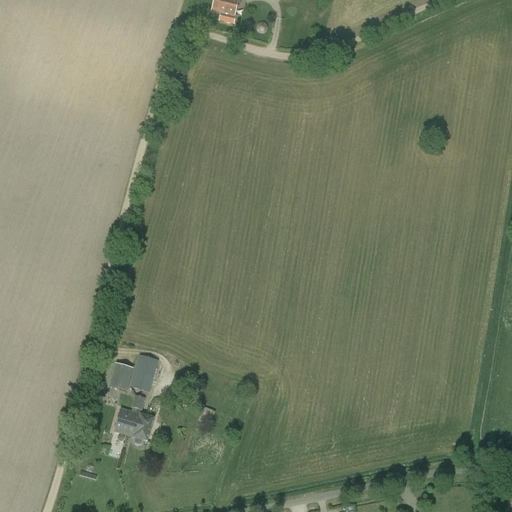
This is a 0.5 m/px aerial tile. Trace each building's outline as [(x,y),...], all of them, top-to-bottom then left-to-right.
[(234,18),(238,1),(235,0),(214,0),(212,11),(221,13),(219,22),(233,25),(235,18),(234,18)] [(149,393),(158,361),(139,356),(130,388),(149,393)] [(127,393),(133,370),(116,364),(109,388),(127,393)] [(120,410),(114,432),(133,437),(133,438),(134,439),(133,442),(135,445),(139,446),(141,445),(142,441),(147,442),(153,419),(140,415),(145,399),(135,397),(131,413),(120,410)] [(198,419),(206,423),(211,411),(204,408),(198,419)]
